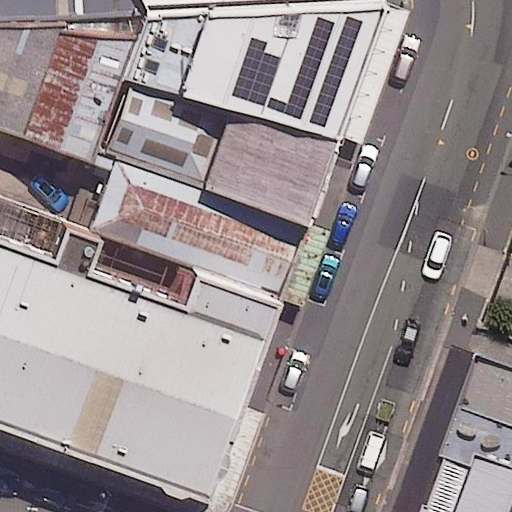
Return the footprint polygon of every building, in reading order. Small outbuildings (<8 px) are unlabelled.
[(237,102),(351,142),(392,0),(306,0),(174,7),(131,73),(237,102)] [(0,119),(98,155),(146,22),(0,12),(0,119)] [(203,179),(317,219),(343,149),(229,108),(203,179)] [(190,251),(293,288),(317,219),(203,179),(128,152),(103,220),(190,251)] [(175,291),(0,228),(0,428),(214,506),(278,328),(175,291)] [(175,291),(278,328),(293,288),(190,251),(175,291)] [(421,511),(511,511),(511,368),(478,356),(421,511)]
